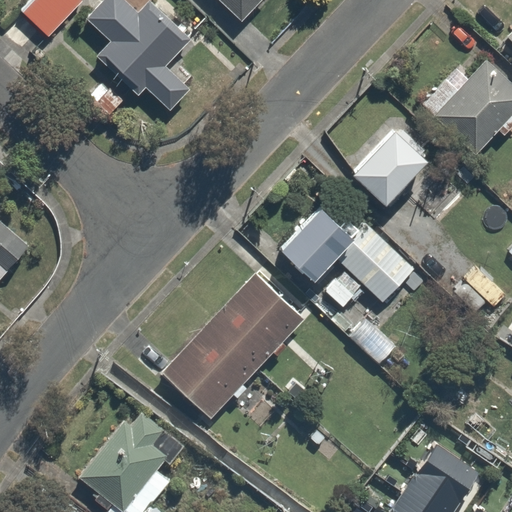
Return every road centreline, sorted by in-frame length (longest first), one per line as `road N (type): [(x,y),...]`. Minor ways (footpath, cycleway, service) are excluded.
road 1 (residential): [(156,234),(380,0)]
road 2 (residential): [(0,423),(156,234)]
road 3 (residential): [(0,87),(156,234)]
